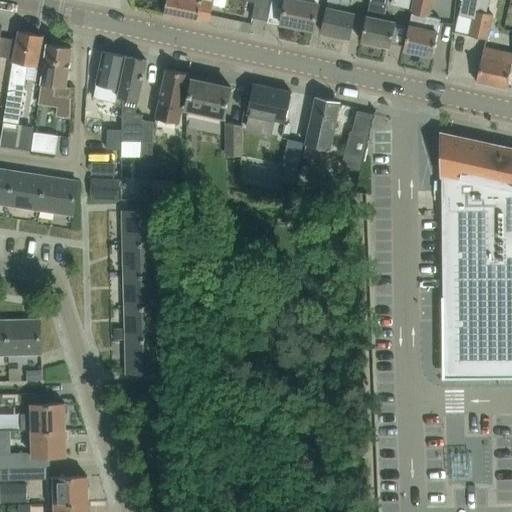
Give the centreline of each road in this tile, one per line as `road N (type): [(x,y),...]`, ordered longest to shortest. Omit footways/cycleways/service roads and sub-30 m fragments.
road 1 (tertiary): [(511,111),(91,17)]
road 2 (residential): [(125,511),(55,277),(0,269)]
